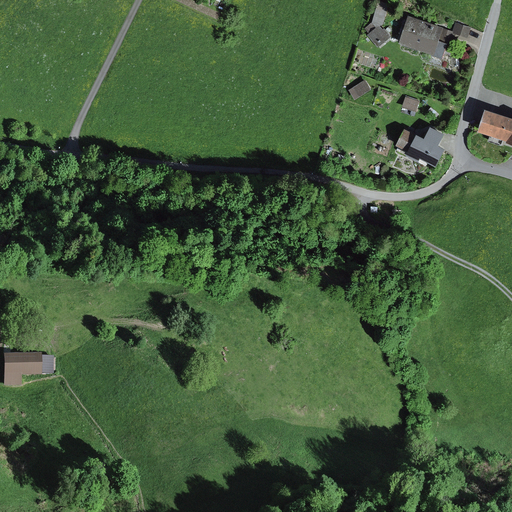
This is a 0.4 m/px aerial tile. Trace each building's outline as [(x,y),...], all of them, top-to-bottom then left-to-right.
[(378,0),(372,22),(376,27),(380,24),(381,25),(383,23),(389,3),(378,0)] [(409,15),(400,43),(433,53),(432,55),(443,59),(448,43),(440,40),(444,28),(444,27),(409,15)] [(376,27),(372,22),(365,28),(369,33),(368,34),(379,47),(391,37),(381,25),(380,24),(376,27)] [(471,27),(456,22),(453,31),(453,33),(455,33),(468,38),(471,27)] [(453,31),(444,28),(440,40),(448,43),(452,44),(455,33),(453,33),(453,31)] [(366,79),(349,90),(355,99),(372,88),(366,79)] [(420,101),(406,97),(403,106),(417,110),(420,101)] [(511,114),(487,107),(479,130),(508,140),(508,141),(511,142),(511,114)] [(408,156),(408,157),(425,166),(428,160),(437,165),(447,147),(440,144),(446,133),(432,125),(426,137),(406,127),(397,144),(399,145),(397,150),(408,156)] [(41,354),(4,354),(4,385),(21,385),(21,376),(41,375),(41,374),(54,373),(54,355),(41,356),(41,354)]
